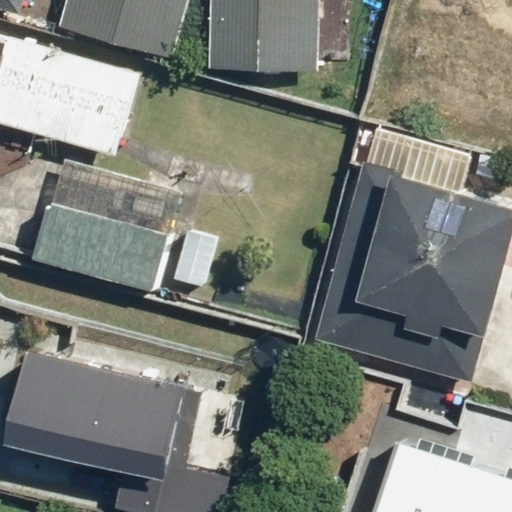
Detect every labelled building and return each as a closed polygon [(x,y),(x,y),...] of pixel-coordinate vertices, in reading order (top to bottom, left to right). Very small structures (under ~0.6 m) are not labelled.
[(78,0),(74,19),(192,48),(203,0),(78,0)] [(228,0),(228,57),(343,58),(343,0),(228,0)] [(167,61),(0,13),(0,105),(143,145),(167,61)] [(85,155),(57,249),(170,283),(187,227),(168,221),(180,184),(85,155)] [(375,168),(325,341),(460,380),(510,207),(375,168)] [(29,356),(8,447),(127,473),(119,508),(139,511),(222,511),(231,476),(184,465),(200,395),(29,356)] [(511,511),(511,481),(405,449),(385,511),(511,511)]
